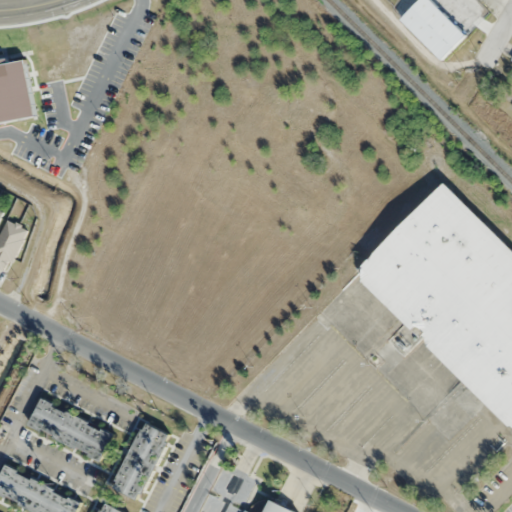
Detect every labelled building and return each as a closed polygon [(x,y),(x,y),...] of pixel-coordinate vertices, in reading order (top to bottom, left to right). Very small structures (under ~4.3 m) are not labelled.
[(444,59),(468,35),(433,0),(418,0),(402,16),(444,59)] [(356,272),(511,424),(511,248),(444,182),(356,272)] [(115,433),(40,400),(27,429),(102,461),(115,433)] [(169,432),(143,423),(131,455),(157,464),(169,432)] [(153,472),(128,457),(111,486),(137,501),(153,472)] [(0,481),(0,493),(37,511),(76,511),(81,503),(8,466),(0,481)] [(298,511),(299,511),(271,500),(266,511),(250,511),(243,509),(241,511),(298,511)] [(124,511),(105,502),(99,511),(124,511)]
